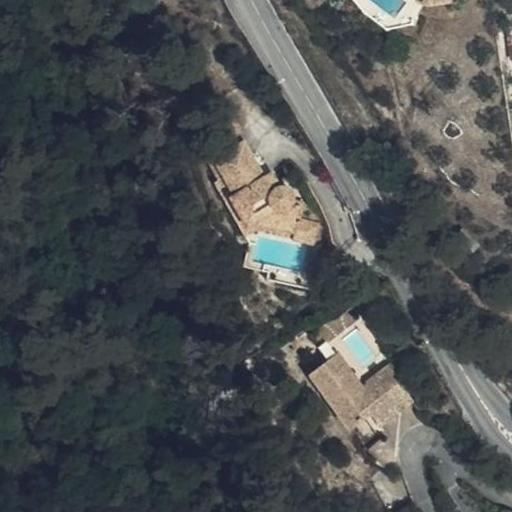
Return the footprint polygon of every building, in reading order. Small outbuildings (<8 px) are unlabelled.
[(402,0),(412,12),(410,0),(402,0)] [(410,0),(412,12),(447,6),(445,0),(410,0)] [(261,179),(266,175),(247,140),(241,142),(261,179)] [(277,170),(266,175),(261,179),(241,142),(216,156),(235,192),(234,194),(250,222),(255,219),(298,230),(302,218),(306,203),(292,200),(294,200),(296,198),(297,197),(297,195),(296,193),(295,190),(293,188),(292,188),(290,187),(288,186),(286,185),(285,185),(277,170)] [(323,223),(302,218),(298,230),(255,219),(250,222),(234,194),(235,192),(216,156),(211,159),(251,232),(260,227),(317,243),(323,223)] [(354,211),(349,202),(344,205),(348,214),(354,211)] [(320,276),(325,256),(315,252),(309,273),(320,276)] [(367,386),(363,381),(341,350),(313,370),(353,428),(371,417),(377,426),(399,410),(389,394),(386,397),(380,396),(371,384),(367,386)] [(395,360),(363,381),(367,386),(371,384),(380,396),(386,397),(389,394),(406,383),(395,360)] [(406,383),(389,394),(399,410),(377,426),(380,430),(416,405),(406,383)]
